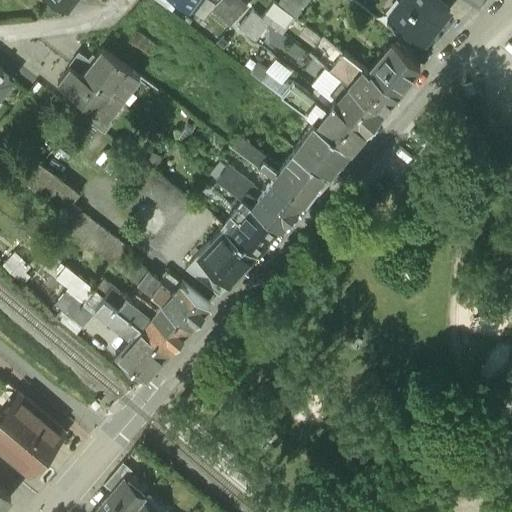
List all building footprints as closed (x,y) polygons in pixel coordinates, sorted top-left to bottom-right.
[(176,0),(188,8),(193,12),(202,0),(176,0)] [(247,2),(244,0),(221,0),(214,9),(231,23),(247,2)] [(280,0),(278,3),(295,16),(307,0),(280,0)] [(400,0),(392,11),(424,37),(442,16),(426,3),(428,0),(400,0)] [(268,22),(252,10),(238,27),(254,39),(268,22)] [(419,65),(393,41),(370,68),(396,91),(419,65)] [(331,42),(316,59),(329,69),(335,62),(342,66),(350,57),(331,42)] [(131,70),(102,48),(89,64),(88,65),(95,70),(89,78),(115,97),(126,82),(131,86),(139,74),(132,69),(131,70)] [(89,64),(77,56),(71,64),(89,78),(95,70),(88,65),(89,64)] [(370,68),(368,70),(350,57),(342,66),(349,72),(360,71),(349,85),(380,109),(396,91),(370,68)] [(288,85),(256,61),(249,70),(281,93),(288,85)] [(89,78),(71,64),(58,81),(90,105),(102,114),(115,97),(89,78)] [(0,87),(9,76),(1,70),(2,68),(0,66),(0,87)] [(349,85),(329,69),(318,82),(338,96),(334,101),(365,127),(380,109),(349,85)] [(328,108),(293,80),(288,85),(281,93),(314,118),(314,119),(349,145),(365,127),(334,101),(328,108)] [(264,103),(258,111),(263,115),(269,107),(264,103)] [(102,114),(90,105),(83,114),(104,130),(111,121),(102,114)] [(349,145),(314,119),(295,145),(328,170),(340,153),(341,154),(349,145)] [(236,131),(229,141),(245,153),(252,143),(236,131)] [(328,170),(295,145),(280,164),(252,143),(245,153),(275,175),(303,196),(304,197),(317,180),(318,181),(328,170)] [(32,159),(22,176),(68,202),(78,185),(32,159)] [(143,161),(127,179),(139,190),(125,209),(145,224),(176,186),(143,161)] [(240,175),(222,162),(213,172),(231,186),(240,175)] [(275,175),(261,191),(240,175),(231,186),(243,195),(278,222),(278,221),(281,223),(303,196),(275,175)] [(176,186),(145,224),(138,233),(157,248),(194,200),(176,186)] [(278,222),(243,195),(222,221),(256,247),(269,232),(278,222)] [(127,249),(71,204),(60,219),(116,263),(125,251),(126,252),(127,249)] [(256,247),(222,221),(219,225),(220,225),(209,238),(210,238),(185,265),(216,292),(256,247)] [(126,252),(125,251),(116,263),(149,290),(159,279),(126,252)] [(181,280),(172,290),(159,279),(149,290),(162,301),(190,322),(209,301),(181,280)] [(136,320),(145,311),(118,290),(111,298),(115,300),(114,302),(136,320)] [(457,319),(485,320),(486,300),(458,299),(457,319)] [(190,322),(162,301),(142,324),(169,346),(190,322)] [(136,320),(114,302),(105,314),(124,329),(130,328),(130,334),(116,351),(144,375),(169,346),(142,324),(136,320)] [(60,429),(20,395),(1,417),(0,416),(0,450),(28,474),(39,461),(35,457),(60,429)] [(122,459),(104,480),(112,486),(113,487),(121,477),(122,478),(132,467),(122,459)] [(121,477),(113,487),(112,486),(92,510),(93,511),(127,511),(138,500),(139,500),(142,496),(122,478),(121,477)] [(0,505),(9,495),(0,488),(0,505)] [(138,500),(127,511),(154,511),(150,509),(150,510),(139,500),(138,500)]
